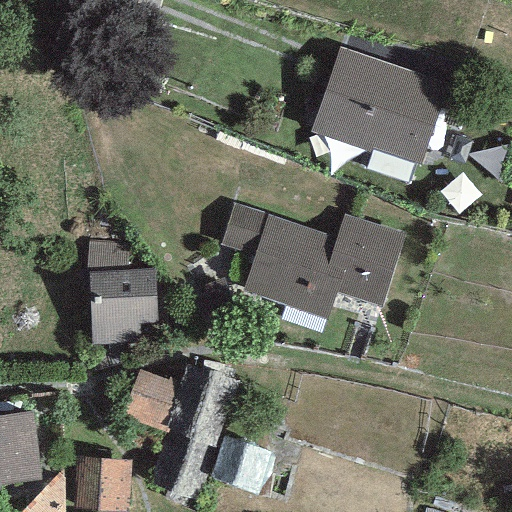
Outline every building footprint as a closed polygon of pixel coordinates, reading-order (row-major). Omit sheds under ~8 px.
[(446,81),(337,48),(310,132),(424,166),(446,81)] [(336,239),(235,205),(222,244),(253,255),(241,293),(325,321),(335,292),(381,307),(405,234),(344,214),(336,239)] [(130,244),(89,244),(92,343),(142,341),(142,325),(155,323),(156,272),(129,271),(130,244)] [(189,366),(184,384),(166,432),(147,488),(198,506),(208,477),(220,437),(238,383),(189,366)] [(184,384),(140,371),(125,414),(166,432),(184,384)] [(32,413),(0,416),(0,483),(41,480),(32,413)] [(278,458),(220,437),(208,477),(266,497),(278,458)] [(127,511),(131,471),(84,467),(80,509),(111,511),(127,511)]
